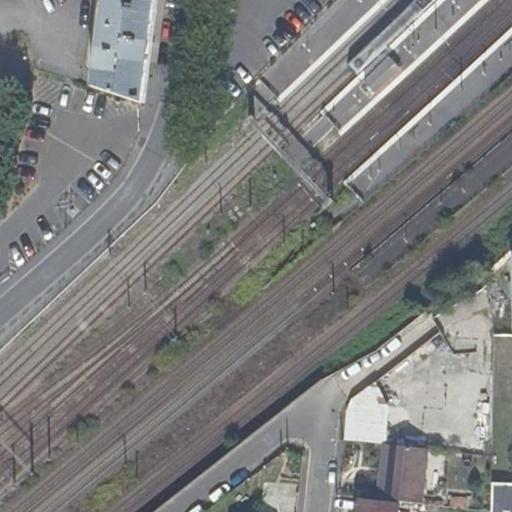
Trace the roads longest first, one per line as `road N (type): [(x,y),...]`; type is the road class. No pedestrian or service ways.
road 1 (residential): [(0,308),(117,204),(153,151),(171,116),(185,0)]
road 2 (residential): [(178,511),(330,389)]
road 3 (unknown): [(428,322),(328,412)]
road 4 (residential): [(317,511),(330,389)]
